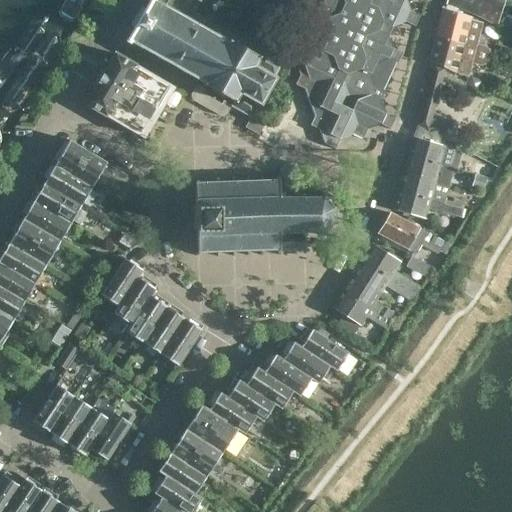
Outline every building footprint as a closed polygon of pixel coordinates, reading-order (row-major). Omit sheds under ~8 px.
[(155,0),(149,0),(126,40),(232,100),(231,103),(232,103),(231,105),(230,106),(248,117),(251,116),(257,106),(258,107),(260,104),(261,105),(262,104),(260,103),(273,80),(275,81),(276,79),(274,78),(276,76),(274,75),(280,63),(280,61),(260,50),(259,51),(185,9),(171,0),(166,0),(163,5),(155,0)] [(171,0),(185,9),(190,0),(195,0),(198,1),(198,0),(171,0)] [(307,0),(310,2),(315,15),(293,60),(298,76),(294,85),(304,89),(313,116),(309,126),(318,130),(323,144),(333,149),(338,139),(351,135),(360,139),(364,131),(378,126),(388,130),(393,120),(383,115),(378,101),(383,91),(374,87),(369,73),(373,65),(387,60),(396,64),(401,53),(392,49),(387,35),(391,27),(404,22),(414,27),(419,16),(409,12),(405,0),(307,0)] [(501,2),(501,0),(445,0),(445,5),(464,10),(479,17),(495,25),(498,14),(504,15),(510,3),(501,2)] [(442,9),(434,36),(458,41),(457,44),(462,45),(463,42),(475,45),(481,23),(468,19),(469,17),(442,9)] [(458,41),(434,36),(428,60),(467,77),(471,62),(480,65),(485,61),(488,53),(486,47),(475,45),(463,42),(462,45),(457,44),(458,41)] [(104,114),(142,137),(171,87),(113,53),(83,103),(103,115),(104,114)] [(196,102),(201,93),(203,90),(195,85),(190,94),(191,100),(196,102)] [(205,108),(211,98),(201,93),(196,102),(205,108)] [(215,113),(220,104),(211,98),(205,108),(215,113)] [(220,116),(225,114),(230,106),(231,105),(222,100),(220,104),(215,113),(220,116)] [(452,122),(421,107),(416,126),(443,141),(452,122)] [(262,125),(249,118),(244,127),(257,134),(262,125)] [(412,138),(407,156),(452,168),(455,159),(441,156),(444,146),(412,138)] [(53,165),(90,187),(105,162),(68,140),(53,165)] [(407,156),(402,173),(448,185),(452,168),(407,156)] [(53,165),(43,182),(80,204),(90,187),(53,165)] [(123,187),(129,174),(111,165),(105,178),(123,187)] [(477,165),(475,174),(487,177),(490,168),(477,165)] [(402,173),(397,191),(462,208),(464,203),(463,202),(453,199),(452,203),(443,201),(448,185),(402,173)] [(484,191),(487,177),(475,174),(471,187),(484,191)] [(191,204),(192,229),(195,229),(196,251),(194,253),(196,255),(199,253),(215,252),(216,256),(218,256),(218,252),(231,252),(232,256),(235,256),(234,252),(246,251),(246,255),(249,255),(248,251),(259,251),(260,255),(263,255),(262,251),(276,250),(276,254),(279,254),(279,250),(304,249),(303,233),(321,233),(322,236),(325,235),(323,231),(331,223),(335,224),(336,222),(333,220),(333,208),(336,207),(335,204),(331,205),(323,198),(325,194),(323,192),(320,197),(303,196),(303,193),(301,193),(300,182),(279,181),(279,179),(278,175),(276,175),(276,179),(262,179),(262,176),(259,176),(260,179),(248,180),(248,176),(245,176),(245,180),(234,180),(233,177),(230,177),(231,180),(218,181),(217,178),(215,178),(215,181),(197,182),(195,178),(192,180),(193,182),(194,204),(191,204)] [(43,182),(32,200),(69,222),(71,220),(78,224),(85,212),(78,208),(80,204),(43,182)] [(397,191),(393,209),(425,217),(427,208),(460,217),(462,208),(397,191)] [(32,200),(21,219),(59,241),(69,222),(32,200)] [(389,212),(377,233),(415,253),(426,233),(389,212)] [(44,265),(59,241),(21,219),(7,243),(44,265)] [(138,239),(126,233),(121,243),(129,248),(135,244),(138,239)] [(436,237),(432,245),(443,251),(447,243),(436,237)] [(7,243),(0,254),(0,263),(33,283),(44,265),(7,243)] [(370,245),(360,261),(415,295),(420,287),(393,270),(398,262),(370,245)] [(123,258),(99,295),(116,306),(117,306),(136,276),(137,277),(141,270),(123,258)] [(360,261),(351,276),(379,293),(384,285),(411,302),(415,295),(360,261)] [(0,287),(23,301),(33,283),(0,263),(0,287)] [(432,271),(420,265),(415,275),(427,281),(432,271)] [(454,268),(440,286),(465,305),(479,287),(454,268)] [(117,306),(116,306),(112,312),(130,324),(149,295),(150,295),(154,288),(137,277),(136,276),(117,306)] [(351,276),(341,291),(386,319),(391,312),(374,301),(379,293),(351,276)] [(0,287),(0,312),(11,320),(23,301),(0,287)] [(386,319),(341,291),(331,307),(341,313),(336,321),(351,332),(357,323),(359,324),(364,316),(384,328),(389,321),(386,319)] [(149,295),(130,324),(125,332),(142,342),(166,306),(150,295),(149,295)] [(166,306),(142,342),(159,353),(183,317),(166,306)] [(0,337),(11,320),(0,312),(0,337)] [(159,353),(177,365),(201,328),(183,317),(159,353)] [(299,347),(328,367),(335,371),(347,352),(311,329),(300,346),(299,347)] [(293,342),(282,359),(281,360),(310,379),(317,384),(328,367),(299,347),(300,346),(293,342)] [(68,344),(55,363),(64,369),(77,350),(68,344)] [(262,373),(291,391),(299,396),(310,379),(281,360),(282,359),(275,354),(263,371),(262,373)] [(256,366),(245,384),(244,385),(273,404),(280,409),(291,391),(262,373),(263,371),(256,366)] [(226,398),(255,417),(262,421),(273,404),(244,385),(245,384),(238,379),(226,396),(226,398)] [(73,395),(55,384),(31,421),(49,432),(73,395)] [(219,392),(208,409),(207,410),(237,430),(244,434),(255,417),(226,398),(226,396),(219,392)] [(66,443),(90,407),(73,395),(49,432),(66,443)] [(184,429),(222,453),(237,430),(207,410),(208,409),(201,404),(184,429)] [(84,455),(89,448),(88,448),(107,418),(90,407),(66,443),(84,455)] [(88,448),(89,448),(106,459),(129,423),(111,411),(107,418),(88,448)] [(184,429),(169,453),(206,477),(222,453),(184,429)] [(157,471),(164,475),(166,474),(195,493),(206,477),(169,453),(157,471)] [(0,511),(19,485),(18,485),(1,474),(0,475),(0,511)] [(161,496),(184,511),(192,511),(202,498),(195,493),(166,474),(164,475),(153,493),(160,498),(161,496)] [(25,511),(41,489),(23,478),(18,485),(19,485),(0,511),(25,511)] [(25,511),(51,511),(58,501),(41,489),(25,511)] [(150,511),(184,511),(161,496),(160,498),(150,511)] [(74,511),(58,501),(51,511),(74,511)]
